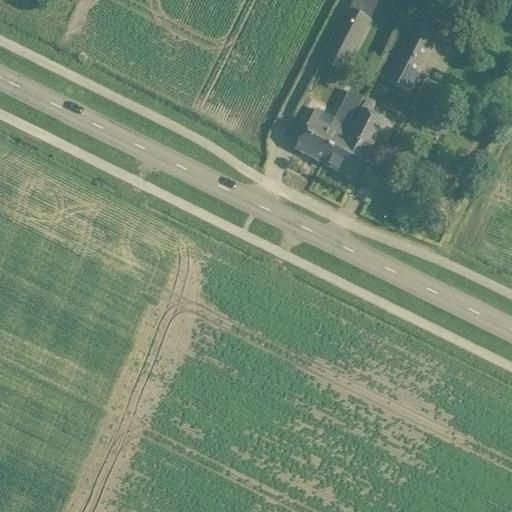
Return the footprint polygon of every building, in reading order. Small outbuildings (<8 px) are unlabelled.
[(364,18),(348,10),(327,50),(343,59),(364,18)] [(408,93),(437,36),(414,24),(396,59),(385,54),(375,74),(386,79),(385,81),(408,93)] [(315,110),(295,150),(322,164),(323,164),(334,143),(342,147),(350,133),(350,134),(353,129),(352,128),(349,127),(363,99),(350,92),(335,120),(315,110)] [(334,143),(323,164),(350,178),(354,181),(369,153),(368,153),(384,123),(369,116),(375,105),(366,101),(352,128),(353,129),(350,134),(350,133),(342,147),(334,143)] [(403,169),(412,151),(398,144),(389,162),(403,169)]
